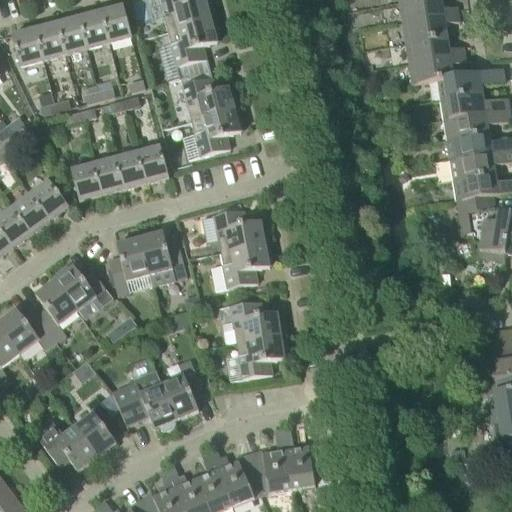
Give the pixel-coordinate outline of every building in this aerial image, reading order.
[(167,35),(215,23),(211,10),(208,11),(205,2),(191,5),(189,0),(158,0),(167,35)] [(440,0),(399,6),(402,27),(458,18),(457,10),(443,12),(440,0)] [(101,15),(109,47),(132,41),(123,9),(101,15)] [(109,47),(101,15),(79,21),(87,53),(109,47)] [(459,25),(458,18),(402,27),(406,47),(447,40),(445,27),(459,25)] [(87,53),(79,21),(56,27),(65,59),(87,53)] [(218,37),(215,23),(167,35),(180,83),(209,75),(203,51),(217,47),(215,38),(218,37)] [(65,59),(56,27),(34,33),(43,65),(65,59)] [(43,65),(34,33),(11,39),(20,71),(43,65)] [(447,40),(406,47),(409,67),(464,58),(463,51),(449,53),(447,40)] [(466,66),(464,58),(409,67),(412,88),(438,84),(438,83),(453,81),(453,80),(451,68),(466,66)] [(503,72),(453,80),(453,81),(438,83),(438,84),(441,103),(483,97),(481,89),(505,85),(503,72)] [(209,75),(180,83),(191,125),(238,113),(235,99),(231,100),(229,91),(215,95),(209,75)] [(131,96),(144,92),(142,84),(129,87),(131,96)] [(113,91),(98,95),(101,105),(115,101),(113,91)] [(101,105),(98,95),(83,99),(86,109),(101,105)] [(483,97),(441,103),(444,123),(509,113),(508,101),(484,105),(483,97)] [(124,103),(127,114),(141,110),(138,99),(124,103)] [(54,106),(57,117),(72,112),(69,102),(54,106)] [(127,114),(124,103),(109,107),(112,118),(127,114)] [(57,117),(54,106),(40,110),(43,121),(57,117)] [(95,111),(80,115),(83,125),(98,121),(95,111)] [(242,126),(238,113),(191,125),(200,161),(230,153),(227,140),(241,136),(238,128),(242,126)] [(511,125),(509,113),(444,123),(447,144),(489,137),(488,129),(511,125)] [(83,125),(80,115),(66,120),(68,129),(83,125)] [(7,129),(13,137),(25,129),(19,120),(7,129)] [(13,137),(7,129),(0,134),(0,143),(2,146),(13,137)] [(489,137),(447,144),(450,164),(511,153),(511,142),(490,145),(489,137)] [(0,151),(0,154),(5,161),(17,153),(11,144),(0,151)] [(138,156),(146,188),(169,182),(161,150),(138,156)] [(511,166),(511,153),(450,164),(453,184),(495,177),(494,169),(511,166)] [(146,188),(138,156),(116,162),(124,194),(146,188)] [(124,194),(116,162),(94,168),(102,199),(124,194)] [(102,199),(94,168),(71,174),(79,205),(102,199)] [(511,183),(496,186),(495,177),(453,184),(456,203),(493,198),(493,199),(511,196),(511,183)] [(30,198),(50,225),(69,210),(49,184),(30,198)] [(50,225),(30,198),(12,212),(31,238),(50,225)] [(493,198),(456,203),(461,235),(472,237),(473,246),(480,247),(478,261),(504,265),(504,261),(511,262),(511,222),(511,217),(495,215),(494,210),(493,199),(493,198)] [(31,238),(12,212),(0,220),(0,234),(13,252),(31,238)] [(214,221),(202,223),(207,247),(218,244),(221,257),(269,247),(266,234),(262,235),(261,225),(246,228),(244,215),(214,221)] [(0,261),(13,252),(0,234),(0,261)] [(152,290),(175,284),(187,281),(178,246),(166,249),(163,236),(140,242),(150,279),(149,279),(152,290)] [(150,279),(140,242),(117,248),(120,262),(108,265),(117,299),(130,296),(127,285),(149,279),(150,279)] [(221,257),(223,270),(211,272),(216,295),(257,287),(255,274),(270,271),(268,262),(271,261),(269,247),(221,257)] [(57,283),(55,284),(78,315),(96,301),(103,310),(113,303),(92,274),(82,281),(74,270),(69,274),(66,270),(54,279),(57,283)] [(44,310),(35,316),(56,345),(66,338),(59,329),(78,315),(55,284),(36,299),(44,310)] [(261,306),(231,311),(236,347),(285,339),(282,326),(279,326),(277,317),(263,319),(261,306)] [(56,345),(35,316),(25,324),(16,313),(0,325),(0,330),(20,357),(39,344),(46,353),(56,345)] [(187,321),(175,325),(178,335),(190,331),(187,321)] [(20,357),(0,330),(0,386),(8,381),(1,371),(20,357)] [(106,343),(112,351),(126,341),(120,332),(106,343)] [(494,384),(511,381),(511,332),(462,340),(466,365),(479,363),(483,384),(486,384),(493,383),(494,384)] [(285,339),(236,347),(242,384),(272,379),(270,366),(285,363),(283,354),(287,353),(285,339)] [(162,389),(176,424),(198,415),(193,402),(204,397),(190,364),(179,369),(183,380),(162,389)] [(135,387),(124,392),(112,397),(124,425),(136,420),(138,425),(149,420),(155,433),(159,431),(161,434),(164,435),(174,431),(176,427),(175,425),(176,424),(162,389),(156,374),(134,383),(135,387)] [(511,381),(494,384),(493,383),(486,384),(492,420),(511,417),(511,381)] [(34,403),(46,394),(38,384),(26,393),(34,403)] [(75,431),(98,461),(116,447),(108,436),(118,429),(96,400),(86,408),(93,417),(75,431)] [(511,417),(492,420),(498,457),(511,454),(511,417)] [(49,436),(39,443),(60,472),(70,464),(78,475),(98,461),(75,431),(65,438),(61,433),(52,440),(49,436)] [(282,434),(284,449),(293,448),(290,432),(282,434)] [(284,449),(282,434),(275,435),(277,451),(284,449)] [(285,455),(291,495),(315,491),(315,489),(332,487),(325,445),(307,448),(308,452),(285,455)] [(216,451),(209,454),(215,469),(217,475),(233,511),(254,503),(262,501),(250,459),(237,462),(238,466),(231,469),(230,469),(228,463),(222,466),(216,451)] [(215,469),(209,454),(201,458),(208,472),(215,469)] [(511,454),(498,457),(500,474),(511,471),(511,454)] [(291,495),(285,455),(263,459),(262,455),(250,459),(262,501),(269,498),(291,495)] [(167,472),(173,487),(180,484),(174,469),(167,472)] [(160,491),(162,497),(154,501),(152,498),(140,504),(144,511),(183,511),(175,492),(173,487),(167,472),(159,475),(165,489),(160,491)] [(465,485),(469,484),(472,480),(471,475),(467,472),(462,473),(459,478),(460,482),(465,485)] [(217,475),(196,484),(207,511),(232,511),(233,511),(217,475)] [(22,511),(0,481),(0,511),(22,511)] [(207,511),(196,484),(175,492),(183,511),(207,511)]
